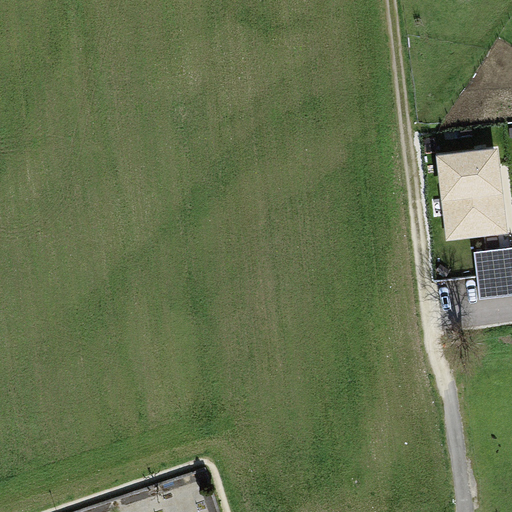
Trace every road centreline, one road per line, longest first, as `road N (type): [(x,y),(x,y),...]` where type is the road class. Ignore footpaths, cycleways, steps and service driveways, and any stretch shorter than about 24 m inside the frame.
road 1 (residential): [(432,318),(461,511)]
road 2 (residential): [(407,138),(432,318)]
road 3 (track): [(385,0),(407,138)]
